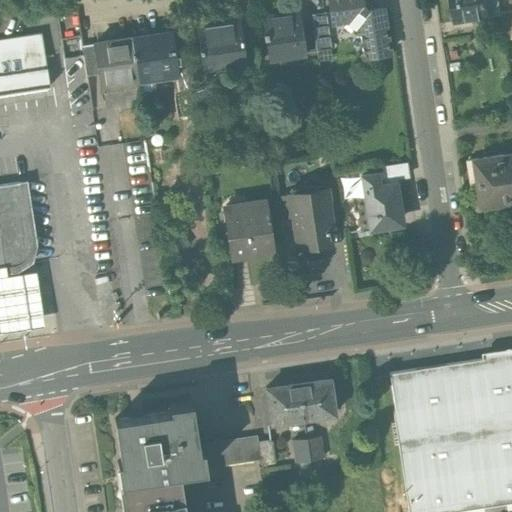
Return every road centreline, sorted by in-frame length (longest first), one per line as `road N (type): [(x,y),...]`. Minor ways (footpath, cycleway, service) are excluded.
road 1 (secondary): [(43,370),(455,313)]
road 2 (residential): [(455,313),(415,0)]
road 3 (residential): [(65,511),(43,370)]
